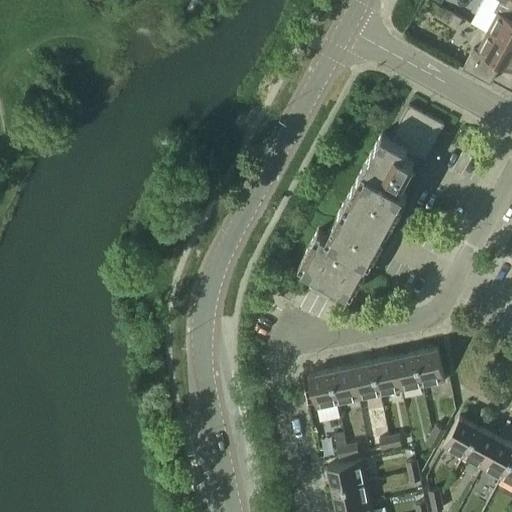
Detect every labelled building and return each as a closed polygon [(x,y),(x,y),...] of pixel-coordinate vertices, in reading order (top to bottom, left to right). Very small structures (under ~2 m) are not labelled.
[(482,0),(471,22),(488,31),(511,44),(511,5),(502,0),(482,0)] [(463,17),(454,13),(448,24),(456,28),(463,17)] [(474,47),(463,67),(491,82),(501,63),(511,69),(511,44),(488,31),(478,49),(474,47)] [(425,158),(445,122),(409,103),(391,137),(382,132),(327,233),(319,228),(299,264),(352,293),(409,187),(412,181),(413,181),(423,164),(421,163),(425,158)] [(451,132),(442,128),(437,138),(445,143),(451,132)] [(287,280),(280,291),(291,297),(297,285),(287,280)] [(416,350),(423,384),(446,380),(438,346),(416,350)] [(416,350),(395,355),(402,389),(423,384),(416,350)] [(381,393),(402,389),(395,355),(374,359),(381,393)] [(374,359),(352,364),(360,398),(381,393),(374,359)] [(352,364),(331,368),(338,402),(360,398),(352,364)] [(338,402),(331,368),(309,373),(316,407),(338,402)] [(443,445),(463,456),(480,425),(460,414),(448,436),(443,445)] [(436,423),(431,432),(441,437),(446,428),(436,423)] [(499,436),(480,425),(463,456),(482,466),(499,436)] [(399,432),(389,434),(392,445),(402,443),(399,432)] [(426,441),(436,446),(441,437),(431,432),(426,441)] [(382,447),(392,445),(389,434),(379,436),(382,447)] [(482,466),(501,476),(511,455),(511,442),(499,436),(482,466)] [(359,452),(357,441),(347,443),(349,454),(359,452)] [(337,445),(340,456),(349,454),(347,443),(337,445)] [(511,455),(501,476),(511,482),(511,455)] [(367,479),(363,457),(328,464),(333,486),(367,479)] [(420,468),(418,458),(406,460),(408,470),(420,468)] [(421,474),(420,468),(408,470),(410,480),(422,478),(421,474)] [(333,486),(337,507),(372,500),(367,479),(333,486)] [(431,499),(442,497),(440,487),(429,489),(431,499)] [(442,497),(431,499),(433,509),(444,507),(442,497)] [(337,507),(338,511),(374,511),(372,500),(337,507)] [(417,511),(419,511),(429,510),(427,500),(415,502),(417,511)]
